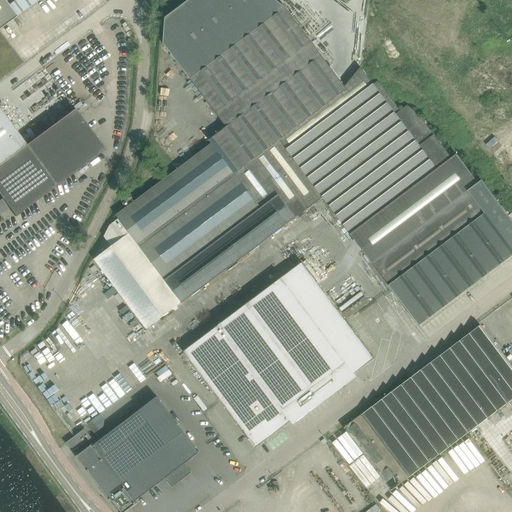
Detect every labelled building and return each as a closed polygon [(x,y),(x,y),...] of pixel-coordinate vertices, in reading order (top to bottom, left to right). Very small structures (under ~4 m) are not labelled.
[(0,0),(0,27),(15,16),(8,6),(3,0),(0,0)] [(15,0),(8,6),(15,16),(38,0),(15,0)] [(165,45),(162,48),(167,56),(171,53),(227,127),(209,140),(212,144),(213,144),(229,164),(244,167),(271,203),(280,210),(289,223),(319,200),(324,206),(328,203),(420,326),(511,256),(511,220),(482,181),(478,183),(468,170),(456,154),(451,158),(433,132),(424,121),(418,113),(408,105),(401,111),(380,82),(378,81),(374,84),(361,67),(358,71),(356,74),(345,86),(286,8),(276,0),(188,0),(165,18),(164,43),(165,45)] [(0,214),(9,208),(15,216),(105,149),(74,108),(27,144),(0,108),(0,214)] [(95,259),(147,329),(289,223),(280,210),(271,203),(244,167),(229,164),(213,144),(212,144),(136,201),(132,196),(123,203),(127,208),(117,215),(118,216),(120,219),(110,226),(105,237),(112,246),(95,259)] [(192,346),(184,352),(256,448),(291,421),(292,422),(355,374),(368,364),(375,359),(302,263),(296,268),(192,346)] [(83,314),(79,310),(83,306),(90,295),(80,289),(78,291),(71,301),(78,309),(66,319),(62,326),(52,335),(51,335),(49,339),(40,346),(32,349),(37,361),(50,356),(52,355),(50,350),(57,347),(61,349),(62,349),(72,340),(71,337),(68,334),(72,327),(77,322),(83,326),(87,324),(83,314)] [(361,292),(339,309),(347,319),(369,302),(361,292)] [(401,385),(360,416),(408,479),(484,421),(488,418),(511,400),(511,367),(508,363),(480,326),(470,334),(401,385)] [(77,413),(85,424),(156,373),(162,381),(173,373),(156,350),(144,359),(147,364),(121,383),(114,373),(83,395),(83,396),(78,401),(84,409),(77,413)] [(21,360),(53,410),(65,403),(61,397),(64,394),(48,369),(41,374),(28,355),(21,360)] [(157,396),(77,457),(79,460),(89,473),(89,472),(110,499),(109,500),(118,511),(126,511),(138,504),(136,501),(165,479),(172,487),(192,472),(185,463),(199,453),(199,451),(157,396)] [(92,420),(87,423),(95,433),(100,430),(92,420)] [(85,428),(66,443),(73,452),(92,437),(85,428)] [(475,438),(400,486),(401,487),(398,489),(413,511),(422,506),(421,506),(490,461),(475,438)]
